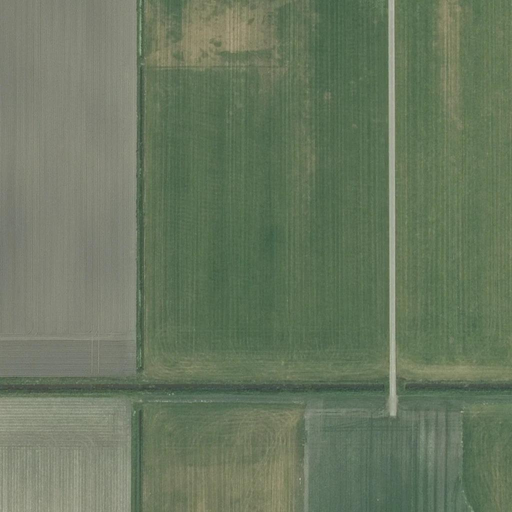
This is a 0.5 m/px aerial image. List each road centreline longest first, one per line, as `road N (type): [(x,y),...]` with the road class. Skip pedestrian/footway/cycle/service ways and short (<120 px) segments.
road 1 (track): [(392,0),(394,399)]
road 2 (track): [(511,397),(145,397)]
